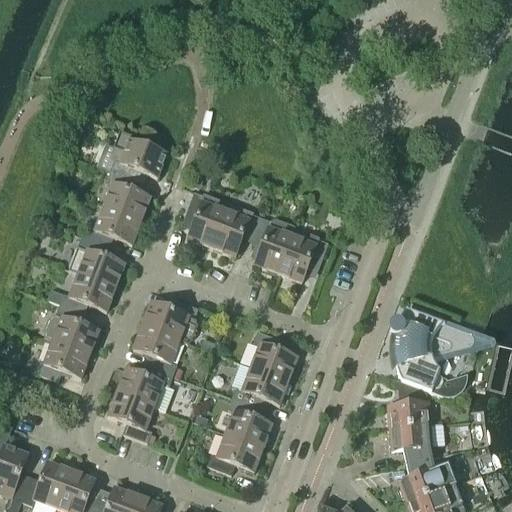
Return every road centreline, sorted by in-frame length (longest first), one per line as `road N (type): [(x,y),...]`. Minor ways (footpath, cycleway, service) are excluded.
road 1 (unclassified): [(338,337),(386,213),(411,216),(489,5)]
road 2 (residential): [(338,337),(148,265)]
road 3 (residential): [(243,511),(98,461),(81,441),(81,419)]
road 4 (residential): [(81,419),(148,265)]
road 5 (unclassified): [(290,464),(338,337)]
road 6 (residential): [(148,265),(196,143)]
